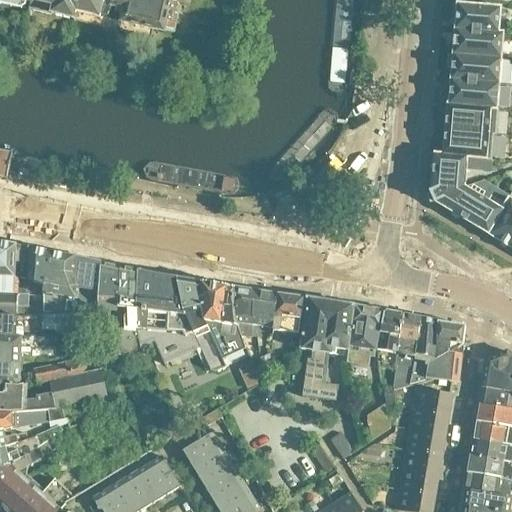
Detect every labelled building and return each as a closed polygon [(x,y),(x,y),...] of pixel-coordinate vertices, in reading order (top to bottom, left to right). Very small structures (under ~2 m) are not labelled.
[(73,19),(77,0),(31,0),(30,9),(35,10),(51,14),(73,19)] [(105,15),(108,0),(77,0),(73,19),(73,21),(97,26),(100,14),(105,15)] [(168,13),(171,0),(112,0),(111,6),(123,9),(120,22),(164,32),(164,30),(173,32),(177,15),(168,13)] [(335,0),(331,58),(351,60),(355,0),(335,0)] [(457,4),(455,30),(499,34),(499,33),(501,8),(457,4)] [(503,34),(499,33),(499,34),(455,30),(453,55),(501,60),(503,34)] [(499,85),(501,60),(453,55),(452,58),(449,58),(448,68),(451,69),(450,81),(499,85)] [(497,109),(499,85),(450,81),(448,105),(448,106),(497,110),(497,109)] [(275,183),(344,110),(329,96),(261,169),(275,183)] [(498,109),(497,109),(497,110),(448,106),(448,105),(447,105),(445,131),(493,135),(493,136),(496,136),(498,109)] [(6,145),(104,167),(108,147),(11,126),(6,145)] [(491,161),(493,136),(493,135),(445,131),(443,155),(443,156),(467,158),(467,159),(491,161)] [(9,169),(12,154),(0,151),(0,177),(7,179),(9,169)] [(130,172),(228,190),(231,170),(133,153),(130,172)] [(465,188),(467,159),(467,158),(443,156),(443,155),(434,154),(431,193),(430,193),(435,204),(436,203),(450,212),(465,188)] [(502,210),(501,210),(465,188),(450,212),(467,222),(488,235),(502,210)] [(508,247),(511,240),(511,192),(501,210),(502,210),(488,235),(508,247)] [(0,244),(0,277),(18,278),(18,268),(24,268),(25,248),(0,244)] [(43,286),(49,254),(29,250),(28,280),(43,286)] [(72,300),(75,259),(49,254),(43,286),(43,295),(42,308),(42,316),(69,315),(72,300)] [(97,306),(100,264),(75,259),(72,300),(69,315),(86,313),(96,312),(97,306)] [(116,308),(119,268),(100,264),(97,306),(96,312),(96,320),(107,322),(107,310),(116,312),(116,308)] [(141,349),(135,329),(134,310),(138,271),(119,268),(116,308),(116,312),(107,310),(107,322),(109,354),(143,356),(141,349)] [(177,294),(175,279),(156,276),(156,275),(138,271),(134,310),(135,329),(141,349),(154,343),(164,365),(200,349),(198,343),(193,345),(186,325),(181,325),(177,294)] [(29,289),(22,288),(22,278),(0,277),(0,293),(18,293),(29,294),(29,289)] [(204,322),(195,282),(175,279),(177,294),(181,325),(186,325),(193,345),(198,343),(200,349),(210,371),(215,369),(216,372),(225,367),(205,323),(204,322)] [(236,326),(233,289),(195,282),(204,322),(205,323),(225,367),(248,356),(240,336),(236,326)] [(252,325),(253,292),(233,289),(236,326),(240,336),(248,337),(249,329),(251,330),(251,325),(252,325)] [(272,328),(278,296),(253,292),(252,325),(272,329),(272,328)] [(42,308),(28,307),(29,294),(18,293),(0,293),(0,316),(16,317),(24,316),(42,316),(42,308)] [(297,334),(304,299),(278,296),(272,328),(275,328),(274,331),(297,334)] [(348,345),(353,307),(307,299),(304,317),(305,318),(304,318),(299,350),(315,353),(313,360),(308,360),(302,396),(336,402),(339,386),(325,384),(330,354),(342,356),(342,361),(346,361),(347,350),(348,345)] [(376,351),(384,312),(372,310),(364,309),(365,308),(355,307),(353,307),(348,345),(351,345),(349,355),(364,358),(366,349),(376,351)] [(95,328),(95,320),(96,320),(96,312),(86,313),(69,315),(42,316),(24,316),(16,317),(0,316),(0,335),(23,337),(33,337),(38,337),(46,336),(46,330),(95,328)] [(393,373),(403,315),(384,312),(376,351),(380,351),(377,371),(393,373)] [(409,384),(420,319),(404,317),(404,315),(403,315),(393,373),(391,385),(382,387),(383,394),(386,409),(393,407),(392,394),(409,388),(409,384)] [(437,360),(436,322),(420,319),(409,384),(426,380),(428,365),(434,362),(437,360)] [(463,344),(465,327),(436,322),(437,360),(463,344)] [(50,349),(50,337),(46,336),(38,337),(33,337),(23,337),(0,335),(0,357),(19,359),(31,359),(31,348),(50,349)] [(459,383),(463,344),(437,360),(434,362),(432,379),(459,383)] [(511,391),(511,354),(507,352),(505,353),(505,354),(490,360),(489,360),(486,361),(483,383),(482,389),(511,391)] [(0,386),(19,388),(19,359),(0,357),(0,386)] [(83,373),(80,359),(33,370),(36,384),(48,382),(83,373)] [(52,412),(107,399),(99,369),(83,373),(48,382),(51,394),(37,397),(39,401),(26,401),(25,392),(0,390),(0,411),(48,413),(52,412)] [(448,416),(451,395),(415,389),(411,409),(448,416)] [(511,411),(511,405),(511,391),(482,389),(480,400),(479,400),(478,406),(511,411)] [(511,411),(478,406),(477,411),(478,411),(476,422),(511,428),(511,411)] [(445,436),(448,416),(411,409),(408,430),(445,436)] [(179,444),(221,418),(217,410),(172,437),(173,437),(176,443),(179,444)] [(49,423),(67,419),(65,412),(52,412),(48,413),(0,411),(0,431),(4,430),(12,428),(49,423)] [(511,445),(511,428),(476,422),(474,434),(473,434),(472,439),(511,445)] [(0,471),(29,453),(37,448),(51,439),(69,428),(68,423),(50,431),(28,440),(5,446),(0,447),(0,471)] [(28,440),(26,434),(6,438),(4,430),(0,431),(0,447),(5,446),(28,440)] [(442,456),(445,436),(408,430),(405,450),(442,456)] [(230,460),(213,432),(182,451),(198,479),(230,460)] [(355,453),(341,433),(330,440),(343,460),(355,453)] [(511,454),(511,445),(472,439),(471,445),(472,445),(471,456),(510,463),(511,455),(511,454)] [(361,454),(380,458),(383,446),(375,444),(361,453),(361,454)] [(2,505),(27,474),(27,467),(32,464),(43,457),(37,448),(29,453),(0,471),(0,504),(1,505),(2,505)] [(438,476),(442,456),(405,450),(401,470),(438,476)] [(181,488),(162,456),(137,472),(156,503),(181,488)] [(467,473),(511,481),(511,472),(511,463),(510,463),(471,456),(468,468),(467,473)] [(246,486),(230,460),(198,479),(215,505),(246,486)] [(435,496),(438,476),(401,470),(398,490),(435,496)] [(141,511),(156,503),(137,472),(112,487),(126,511),(141,511)] [(508,496),(511,481),(467,473),(466,479),(467,479),(465,490),(501,496),(508,497),(508,496)] [(8,511),(27,511),(45,492),(27,475),(27,474),(2,505),(8,511)] [(58,511),(65,505),(66,506),(66,505),(64,503),(75,497),(56,480),(45,492),(27,511),(58,511)] [(261,511),(246,486),(215,505),(218,511),(261,511)] [(126,511),(112,487),(86,502),(92,511),(94,511),(98,510),(103,511),(102,511),(126,511)] [(401,511),(432,511),(435,496),(398,490),(395,511),(401,511)] [(508,497),(501,496),(465,490),(463,502),(462,502),(461,507),(491,511),(509,511),(511,500),(511,496),(508,496),(508,497)] [(361,511),(349,494),(332,505),(336,511),(361,511)]
